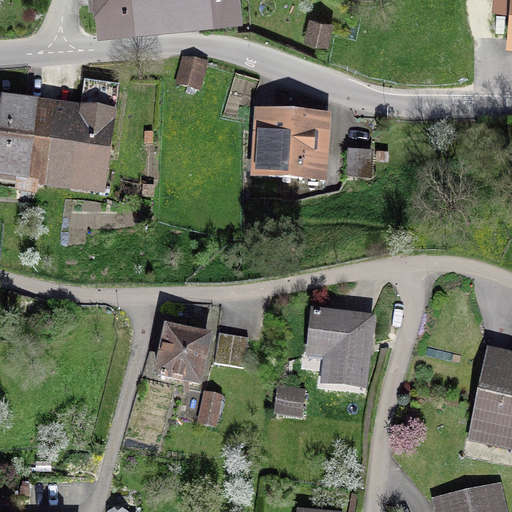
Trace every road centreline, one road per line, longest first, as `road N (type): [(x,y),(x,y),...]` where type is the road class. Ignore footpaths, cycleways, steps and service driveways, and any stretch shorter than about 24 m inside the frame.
road 1 (residential): [(0,277),(92,297),(147,299),(402,270),(411,283),(413,326),(389,405),(373,511)]
road 2 (tertiary): [(511,108),(397,104),(211,48),(56,52)]
